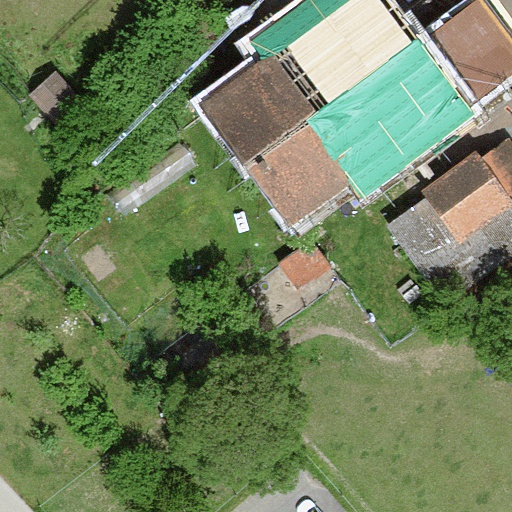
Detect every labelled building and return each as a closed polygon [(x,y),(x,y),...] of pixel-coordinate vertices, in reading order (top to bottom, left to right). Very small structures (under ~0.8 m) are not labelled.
[(422,48),(387,0),(301,0),(247,39),(260,57),(196,103),(286,230),(350,185),(359,197),(471,118),(463,107),(422,48)] [(422,48),(463,107),(511,73),(511,52),(480,7),(422,48)] [(54,70),(32,91),(62,124),(84,104),(54,70)] [(511,205),(475,154),(424,190),(460,241),(511,205)] [(312,236),(277,261),(295,286),(330,261),(312,236)]
